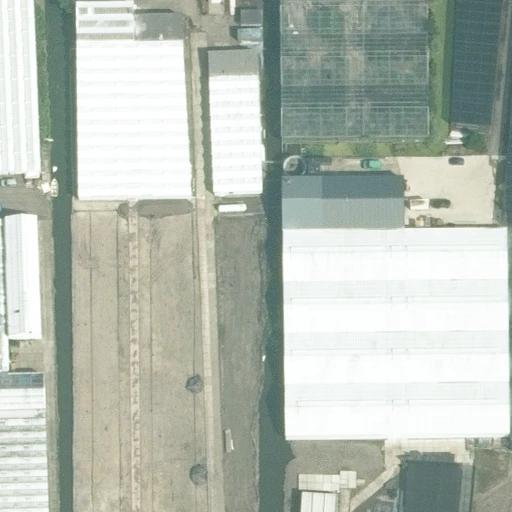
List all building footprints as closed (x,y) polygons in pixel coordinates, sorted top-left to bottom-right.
[(0,0),(0,175),(40,174),(33,0),(0,0)] [(278,0),(280,115),(280,144),(426,142),(426,100),(426,56),(425,0),(278,0)] [(76,8),(71,8),(75,511),(187,511),(183,7),(133,7),(76,8)] [(209,81),(256,79),(256,56),(208,58),(209,81)] [(209,81),(213,196),(261,195),(256,79),(209,81)] [(281,183),(281,235),(403,234),(402,182),(281,183)] [(0,511),(47,511),(42,379),(8,380),(6,342),(40,340),(35,220),(0,221),(0,511)] [(403,234),(281,235),(281,268),(282,327),(282,376),(283,407),(283,441),(293,441),(355,440),(506,439),(506,378),(506,370),(505,300),(504,233),(435,233),(403,234)] [(301,497),(300,511),(336,511),(337,498),(301,497)]
